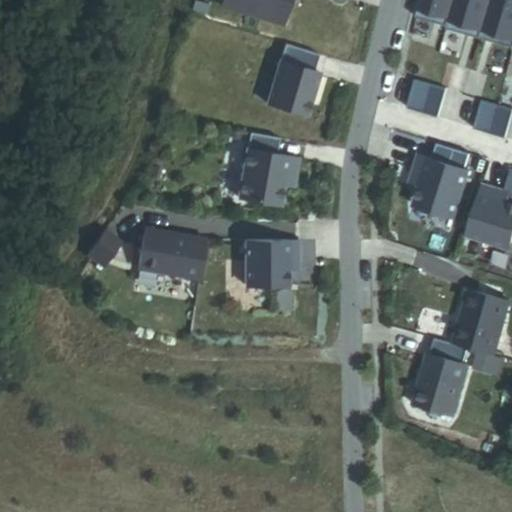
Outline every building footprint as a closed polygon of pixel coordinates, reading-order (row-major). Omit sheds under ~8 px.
[(290,0),(222,0),(221,7),(282,26),(290,0)] [(420,0),(416,18),(448,27),(455,0),(420,0)] [(455,0),(448,27),(447,29),(481,39),(491,0),(455,0)] [(511,0),(491,0),(481,39),(511,47),(511,0)] [(318,73),(313,72),(319,55),(284,44),(266,103),(305,115),(318,73)] [(415,80),(407,109),(423,114),(431,85),(415,80)] [(447,90),(431,85),(423,114),(439,119),(447,90)] [(482,101),(474,130),(490,135),(498,106),(482,101)] [(511,115),(511,110),(498,106),(490,135),(505,139),(511,115)] [(276,155),(279,139),(249,133),(237,198),(279,206),(282,185),(285,174),(294,176),(298,158),(276,155)] [(467,176),(463,175),(470,154),(436,144),(432,159),(418,155),(413,172),(423,175),(419,186),(413,206),(454,218),(467,176)] [(423,175),(413,172),(410,183),(419,186),(423,175)] [(282,185),(292,187),(294,176),(285,174),(282,185)] [(467,235),(510,249),(511,243),(511,205),(507,204),(496,200),(499,191),(482,186),(467,235)] [(510,195),(499,191),(496,200),(507,204),(510,195)] [(102,230),(85,255),(102,266),(119,242),(102,230)] [(138,272),(201,281),(207,240),(175,235),(175,238),(165,236),(163,234),(144,231),(138,272)] [(245,241),(244,286),(287,286),(287,270),(287,259),(297,259),(297,241),(245,241)] [(412,273),(452,275),(454,256),(413,253),(412,273)] [(297,270),(297,259),(287,259),(287,270),(297,270)] [(494,356),(509,302),(469,290),(463,311),(466,311),(463,320),(461,319),(454,344),(468,349),(494,356)] [(428,354),(414,405),(455,417),(469,366),(464,365),(468,349),(454,344),(435,339),(430,355),(428,354)]
